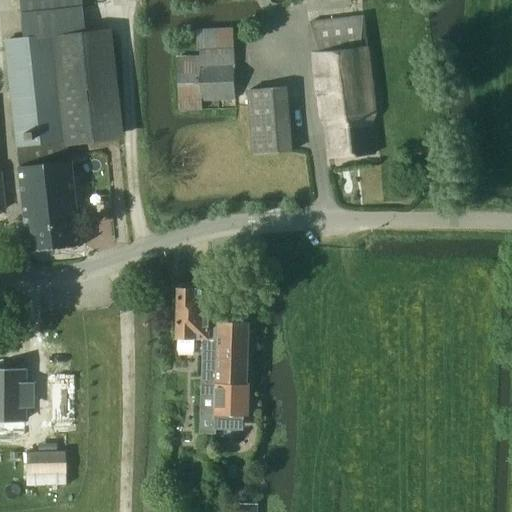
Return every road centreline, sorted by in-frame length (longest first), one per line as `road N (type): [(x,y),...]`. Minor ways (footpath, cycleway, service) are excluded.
road 1 (tertiary): [(0,274),(57,274),(215,223),(511,221)]
road 2 (track): [(115,256),(132,346),(128,511)]
